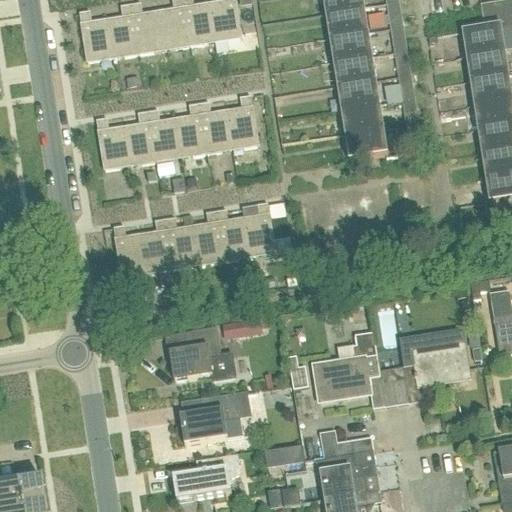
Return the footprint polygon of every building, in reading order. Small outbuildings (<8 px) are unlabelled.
[(210,9),(216,48),(242,43),(235,0),(224,0),(226,7),(210,9)] [(363,0),(323,0),(327,20),(366,13),(363,0)] [(216,48),(210,9),(194,11),(193,1),(183,3),(191,52),(216,48)] [(165,57),(191,52),(183,3),(173,4),(175,15),(159,18),(165,57)] [(497,32),(502,31),(508,30),(504,6),(493,7),(497,32)] [(493,7),(482,9),(486,33),(497,32),(493,7)] [(391,34),(404,32),(401,14),(400,11),(400,8),(387,10),(391,34)] [(165,57),(159,18),(144,20),(142,9),(132,11),(140,61),(165,57)] [(114,65),(140,61),(132,11),(122,13),(124,24),(108,26),(114,65)] [(331,44),(370,38),(370,37),(366,13),(327,20),(331,44)] [(114,65),(108,26),(92,29),(91,18),(80,19),(88,70),(114,65)] [(468,62),(506,56),(502,31),(497,32),(486,33),(464,37),(468,62)] [(396,63),(408,61),(408,58),(405,38),(405,37),(392,39),(396,63)] [(370,38),(331,44),(335,68),(373,62),(370,38)] [(471,86),(509,80),(506,56),(468,62),(471,86)] [(339,92),(377,86),(373,62),(335,68),(339,92)] [(400,91),(413,89),(412,85),(412,82),(409,65),(397,67),(400,91)] [(475,110),(511,104),(511,96),(511,92),(509,80),(471,86),(475,110)] [(342,116),(381,110),(377,86),(339,92),(342,116)] [(405,119),(418,117),(416,109),(416,106),(414,94),(401,96),(405,119)] [(227,116),(233,155),(259,151),(251,100),(241,102),(243,113),(227,116)] [(479,134),(511,129),(511,104),(475,110),(479,134)] [(233,155),(227,116),(212,119),(210,108),(200,109),(208,160),(233,155)] [(182,164),(208,160),(200,109),(190,111),(192,122),(176,125),(182,164)] [(346,140),(385,134),(381,110),(342,116),(346,140)] [(161,127),(159,116),(149,118),(157,168),(182,164),(176,125),(161,127)] [(132,173),(157,168),(149,118),(139,120),(141,131),(125,134),(132,173)] [(412,159),(424,157),(420,133),(419,129),(418,122),(406,124),(412,158),(412,159)] [(132,173),(125,134),(110,136),(108,125),(97,127),(105,177),(132,173)] [(483,158),(511,153),(511,129),(479,134),(483,158)] [(385,134),(346,140),(350,165),(387,159),(389,159),(385,134)] [(487,183),(511,178),(511,153),(483,158),(487,183)] [(511,178),(487,183),(491,208),(511,204),(511,178)] [(185,183),(173,185),(176,198),(187,196),(185,183)] [(197,183),(188,184),(189,192),(198,191),(197,183)] [(244,224),(250,263),(276,258),(268,208),(258,210),(260,222),(244,224)] [(250,263),(244,224),(229,227),(227,216),(217,217),(225,267),(250,263)] [(199,271),(225,267),(217,217),(207,219),(208,230),(193,233),(199,271)] [(199,271),(193,233),(178,235),(176,224),(166,226),(174,276),(199,271)] [(149,280),(174,276),(166,226),(156,228),(157,239),(142,241),(149,280)] [(149,280),(142,241),(126,244),(125,233),(114,234),(122,285),(149,280)] [(474,304),(482,303),(481,297),(491,295),(489,288),(489,285),(472,288),(472,290),(474,304)] [(501,363),(511,361),(511,303),(511,297),(491,300),(501,363)] [(352,327),(369,324),(366,309),(350,312),(352,327)] [(262,325),(224,331),(227,346),(264,340),(262,325)] [(223,362),(218,332),(193,337),(195,355),(171,359),(176,387),(213,381),(214,386),(236,382),(232,360),(223,362)] [(406,385),(410,409),(421,407),(419,392),(470,384),(463,336),(411,345),(416,371),(380,377),(382,389),(394,387),(406,385)] [(382,389),(380,377),(374,339),(356,342),(358,352),(354,352),(356,365),(315,372),(320,408),(371,400),(374,414),(386,413),(382,389)] [(398,411),(410,409),(406,385),(394,387),(398,411)] [(386,413),(398,411),(394,387),(382,389),(386,413)] [(186,451),(228,444),(243,442),(239,419),(252,417),(249,397),(204,404),(206,418),(181,422),(186,451)] [(324,464),(373,456),(371,443),(336,449),(334,436),(319,439),(324,464)] [(303,451),(285,454),(287,471),(306,468),(303,451)] [(511,455),(501,457),(503,473),(497,474),(502,510),(505,509),(511,507),(511,455)] [(355,500),(367,499),(364,483),(377,481),(373,456),(324,464),(326,478),(321,479),(325,506),(355,501),(355,500)] [(218,501),(232,499),(230,485),(242,480),(239,461),(205,466),(207,478),(174,483),(178,508),(218,501)] [(46,511),(42,483),(15,487),(18,511),(46,511)] [(18,511),(15,487),(0,489),(0,511),(18,511)] [(300,493),(284,496),(286,511),(303,509),(300,493)] [(282,495),(269,496),(271,511),(282,511),(284,511),(282,495)] [(356,511),(382,508),(380,497),(367,499),(355,500),(355,501),(325,506),(325,511),(356,511)]
